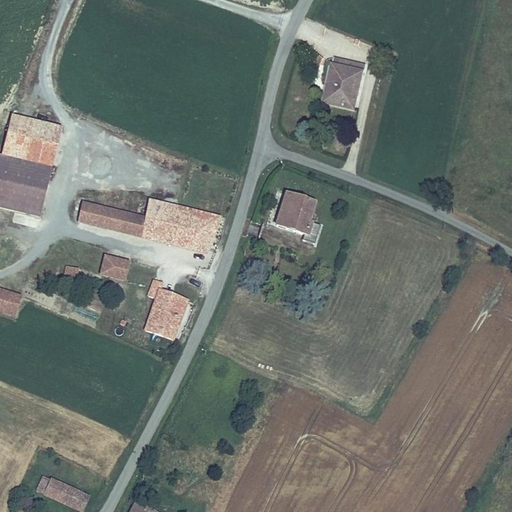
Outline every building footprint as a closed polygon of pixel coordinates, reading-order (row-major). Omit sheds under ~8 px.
[(367,67),(334,59),(322,105),(355,113),(367,67)] [(0,209),(40,220),(62,129),(12,116),(1,157),(0,157),(0,209)] [(316,205),(285,194),(274,227),(303,237),(302,242),(314,246),(320,228),(310,224),(316,205)] [(173,239),(180,211),(150,203),(146,220),(83,205),(78,223),(168,245),(170,238),(173,239)] [(206,255),(219,220),(180,211),(173,239),(170,238),(168,245),(206,255)] [(128,264),(104,258),(99,276),(123,282),(128,264)] [(66,268),(64,279),(76,281),(78,270),(66,268)] [(154,300),(144,331),(175,342),(188,302),(161,291),(163,285),(152,281),(146,297),(154,300)] [(0,290),(0,315),(15,320),(23,298),(0,290)] [(81,511),(88,498),(43,477),(37,491),(80,511),(81,511)]
